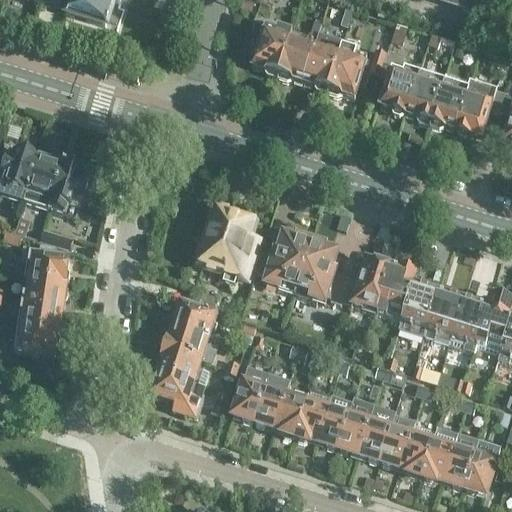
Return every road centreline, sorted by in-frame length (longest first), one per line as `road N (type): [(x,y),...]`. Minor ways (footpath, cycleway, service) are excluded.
road 1 (primary): [(185,130),(504,231)]
road 2 (residential): [(103,436),(113,306),(151,119)]
road 3 (residential): [(343,511),(103,436)]
road 4 (primary): [(0,74),(151,119)]
road 5 (residential): [(214,0),(185,130)]
